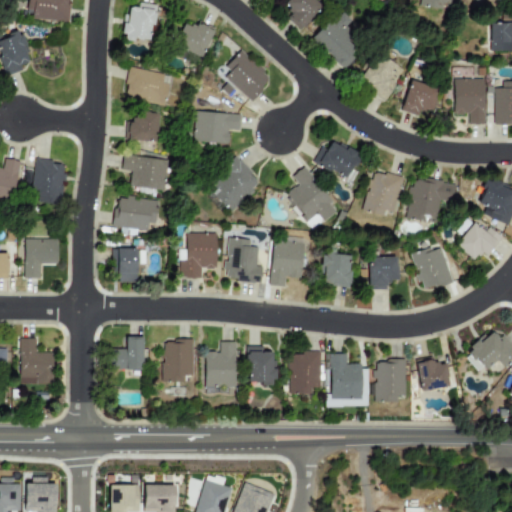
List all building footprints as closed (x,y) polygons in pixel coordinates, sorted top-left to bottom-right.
[(25,0),(24,9),(31,9),(29,19),(65,23),(67,0),(25,0)] [(297,30),(319,6),(312,0),(284,0),(280,5),(289,13),(284,18),(297,30)] [(449,0),(418,0),(418,5),(448,10),(449,0)] [(152,5),(136,3),(135,8),(126,7),(124,24),(121,24),(120,39),(148,42),(152,5)] [(348,21),(336,10),(309,41),(341,69),(361,46),(341,29),(348,21)] [(181,20),(172,47),(201,56),(210,29),(181,20)] [(511,23),(486,24),(487,51),(510,51),(510,39),(511,39),(511,23)] [(26,53),(17,31),(0,37),(0,67),(3,75),(28,65),(23,54),(26,53)] [(383,99),(400,69),(389,63),(393,56),(377,46),(355,83),(383,99)] [(218,75),(247,101),(268,78),(239,51),(218,75)] [(168,77),(128,67),(120,96),(161,106),(168,77)] [(417,117),(420,108),(428,111),(435,89),(408,79),(397,110),(417,117)] [(481,79),(450,79),(451,115),(465,114),(466,125),(481,124),(481,79)] [(511,121),(511,82),(499,82),(499,88),(491,88),(490,124),(509,125),(509,121),(511,121)] [(125,141),(155,142),(156,113),(135,112),(135,120),(125,120),(125,141)] [(225,143),(226,130),(236,130),(237,114),(191,112),(191,142),(225,143)] [(346,178),(356,152),(322,140),(312,166),(346,178)] [(163,190),(166,159),(120,155),(119,170),(128,171),(127,187),(163,190)] [(17,161),(2,159),(0,168),(0,203),(9,205),(17,161)] [(205,187),(227,211),(257,183),(235,159),(205,187)] [(31,172),(23,171),(22,185),(29,186),(28,196),(36,196),(35,202),(57,204),(62,163),(32,160),(31,172)] [(309,229),(335,211),(302,167),(289,176),(295,185),(283,194),(309,229)] [(397,176),(367,172),(361,212),(392,216),(397,176)] [(453,184),(408,178),(403,218),(426,221),(426,216),(435,217),(437,202),(450,203),(453,184)] [(505,226),(511,208),(511,203),(509,202),(511,194),(511,189),(484,179),(474,204),(489,210),(486,218),(505,226)] [(110,226),(145,231),(146,223),(154,224),(157,201),(114,196),(110,226)] [(470,260),(476,253),(482,257),(498,237),(486,227),(482,233),(470,223),(452,245),(470,260)] [(198,278),(198,268),(213,269),(213,234),(183,233),(183,250),(176,250),(176,277),(198,278)] [(255,247),(247,247),(247,239),(224,238),(222,280),(258,282),(259,267),(254,266),(255,247)] [(37,279),(37,264),(54,264),(54,239),(21,239),(21,278),(37,279)] [(266,286),(282,287),(282,274),(299,275),(301,243),(270,241),(266,286)] [(449,282),(436,244),(407,254),(420,292),(449,282)] [(134,283),(134,249),(115,249),(114,283),(134,283)] [(347,286),(348,256),(321,254),(319,285),(347,286)] [(365,258),(366,290),(384,290),(384,282),(394,282),(394,257),(365,258)] [(511,356),(511,350),(500,335),(495,339),(489,331),(461,353),(475,370),(480,366),(483,370),(495,360),(500,366),(511,356)] [(107,369),(139,370),(140,337),(123,337),(123,350),(107,349),(107,369)] [(50,384),(50,353),(33,353),(33,338),(17,338),(17,385),(50,384)] [(190,375),(190,340),(159,340),(159,382),(181,382),(181,375),(190,375)] [(202,352),(201,386),(232,387),(234,342),(217,342),(216,353),(202,352)] [(260,347),(244,346),(243,383),(272,384),(272,360),(270,360),(270,352),(260,352),(260,347)] [(317,353),(287,353),(286,393),(309,393),(309,388),(317,388),(317,353)] [(325,400),(340,399),(340,406),(365,406),(364,366),(344,366),(344,354),(325,354),(325,400)] [(402,396),(401,360),(371,361),(372,402),(394,402),(394,396),(402,396)] [(416,390),(445,388),(444,363),(430,364),(430,360),(414,361),(416,390)] [(52,511),(52,484),(44,484),(43,477),(28,477),(28,484),(21,484),(21,511),(52,511)] [(0,511),(16,511),(16,484),(10,484),(10,478),(0,478),(0,511)] [(192,511),(221,511),(227,488),(200,481),(192,511)] [(263,511),(270,494),(240,483),(229,511),(263,511)] [(105,486),(105,511),(134,511),(134,485),(105,486)] [(171,511),(171,485),(140,485),(140,511),(171,511)]
